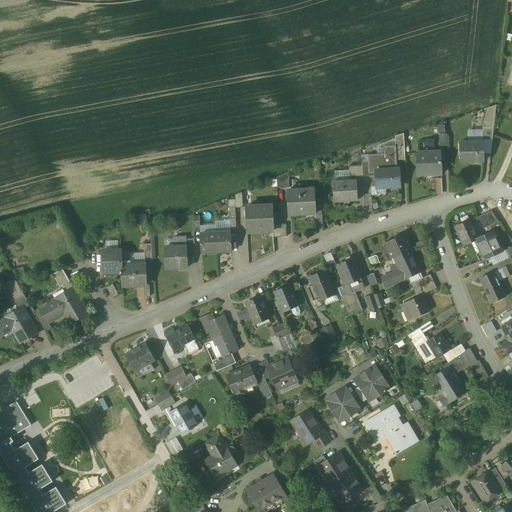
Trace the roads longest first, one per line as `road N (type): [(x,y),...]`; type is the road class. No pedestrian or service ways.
road 1 (residential): [(0,375),(329,237),(428,207)]
road 2 (residential): [(428,207),(472,328),(511,394)]
